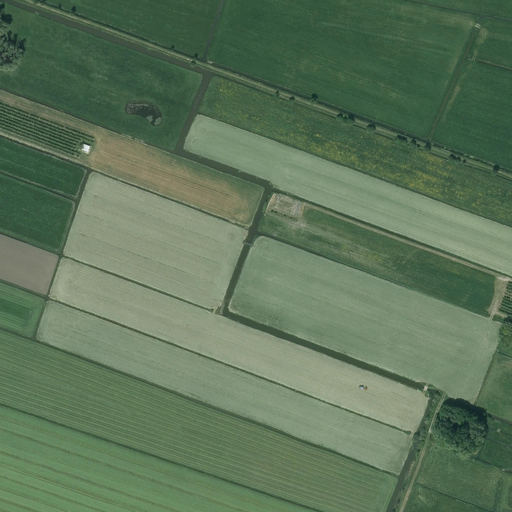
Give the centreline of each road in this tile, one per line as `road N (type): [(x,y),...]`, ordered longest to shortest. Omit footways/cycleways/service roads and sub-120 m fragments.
road 1 (track): [(418,401),(427,383),(471,402),(494,344),(511,351)]
road 2 (track): [(400,511),(448,385)]
